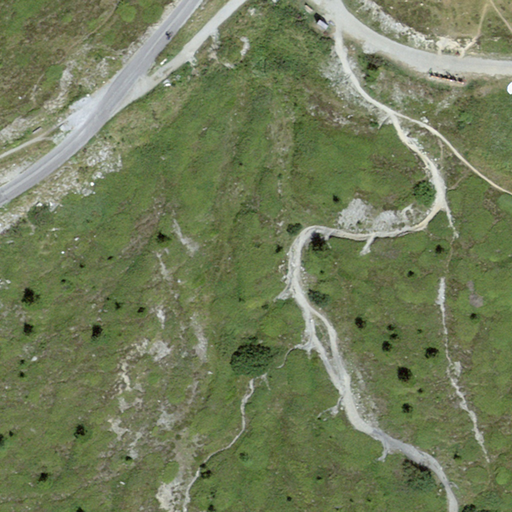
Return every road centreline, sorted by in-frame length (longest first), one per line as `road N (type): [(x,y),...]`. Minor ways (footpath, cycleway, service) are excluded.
road 1 (unclassified): [(191,0),(104,110),(55,158),(0,195)]
road 2 (track): [(511,73),(393,52),(307,0)]
road 3 (track): [(237,0),(146,85),(111,102)]
